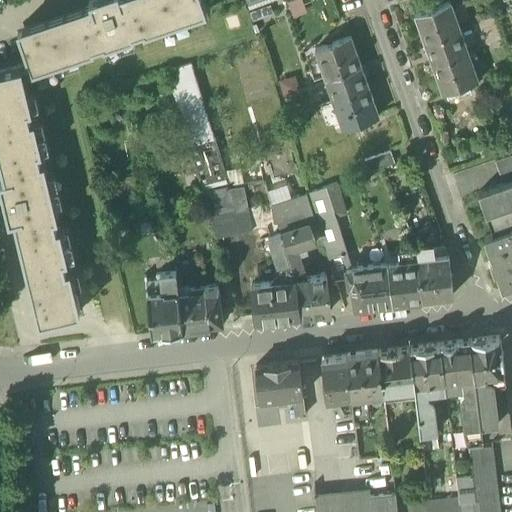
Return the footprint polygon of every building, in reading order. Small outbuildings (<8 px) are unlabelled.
[(30,25),(17,30),(28,63),(31,71),(31,72),(47,67),(77,56),(94,51),(93,49),(103,45),(103,48),(134,37),(133,36),(143,32),(144,34),(160,28),(190,18),(207,12),(202,0),(127,0),(121,2),(120,0),(91,0),(89,1),(90,5),(92,12),(32,33),(30,25)] [(308,13),(303,0),(292,0),(288,2),(294,18),(308,13)] [(511,0),(503,0),(507,9),(511,7),(511,0)] [(415,14),(425,42),(460,30),(450,2),(415,14)] [(90,5),(30,25),(32,33),(92,12),(90,5)] [(190,18),(160,28),(163,36),(193,25),(190,18)] [(425,42),(433,65),(468,53),(460,30),(425,42)] [(134,37),(103,48),(106,55),(137,45),(134,37)] [(315,49),(325,77),(361,65),(351,37),(315,49)] [(443,93),(445,92),(468,84),(478,80),(468,53),(433,65),(443,93)] [(77,56),(47,67),(50,74),(80,64),(77,56)] [(166,70),(210,215),(219,214),(233,211),(271,203),(267,191),(264,182),(230,187),(226,175),(191,62),(166,70)] [(24,73),(31,71),(28,63),(22,65),(24,73)] [(32,292),(39,321),(81,310),(74,284),(71,269),(70,267),(66,268),(63,258),(68,257),(60,226),(56,227),(54,216),(58,216),(55,203),(47,172),(44,160),(40,161),(38,150),(42,149),(35,118),(30,119),(27,109),(32,108),(32,106),(28,91),(24,73),(22,65),(22,64),(0,69),(0,123),(2,123),(3,129),(1,129),(7,155),(10,154),(11,160),(9,160),(12,175),(4,177),(0,178),(0,183),(9,219),(14,218),(22,216),(26,231),(28,230),(30,236),(27,237),(33,263),(35,262),(37,268),(33,269),(38,290),(32,292)] [(325,77),(333,100),(369,87),(361,65),(325,77)] [(471,93),(468,84),(445,92),(448,101),(471,93)] [(378,115),(369,87),(333,100),(343,128),(378,115)] [(28,91),(32,106),(39,105),(36,89),(28,91)] [(35,118),(42,149),(50,148),(42,116),(35,118)] [(0,160),(4,177),(12,175),(9,160),(11,160),(10,154),(7,155),(1,129),(3,129),(2,123),(0,123),(0,160)] [(479,147),(482,158),(501,151),(497,141),(479,147)] [(364,160),(368,172),(395,162),(391,151),(364,160)] [(495,160),(503,183),(511,179),(511,154),(505,157),(495,160)] [(47,172),(55,203),(63,201),(55,170),(47,172)] [(262,170),(226,175),(230,187),(264,182),(262,170)] [(511,179),(503,183),(479,192),(493,233),(484,236),(492,259),(491,260),(494,271),(496,270),(502,287),(511,283),(511,179)] [(337,182),(326,186),(336,216),(347,213),(337,182)] [(272,204),(291,198),(287,184),(267,191),(271,203),(272,204)] [(352,266),(336,216),(326,186),(307,193),(316,220),(332,269),(335,279),(347,278),(346,267),(352,266)] [(307,193),(299,196),(309,223),(316,220),(307,193)] [(272,204),(281,232),(309,223),(299,196),(291,198),(272,204)] [(268,226),(271,236),(281,232),(272,204),(271,203),(233,211),(238,232),(253,230),(268,226)] [(222,221),(226,235),(238,232),(233,211),(219,214),(222,221)] [(210,215),(213,224),(222,221),(219,214),(210,215)] [(14,218),(32,292),(38,290),(33,269),(37,268),(35,262),(33,263),(27,237),(30,236),(28,230),(26,231),(22,216),(14,218)] [(213,224),(217,236),(226,235),(222,221),(213,224)] [(140,225),(142,236),(154,234),(152,223),(140,225)] [(281,232),(296,277),(306,276),(297,246),(306,243),(315,241),(309,223),(281,232)] [(60,226),(68,257),(76,255),(68,224),(60,226)] [(281,268),(282,279),(296,277),(281,232),(271,236),(269,236),(274,250),(280,269),(281,268)] [(432,246),(416,248),(423,297),(454,294),(449,254),(433,256),(432,246)] [(383,252),(387,262),(392,301),(423,297),(416,248),(383,252)] [(355,306),(392,301),(387,262),(352,266),(346,267),(347,278),(348,282),(352,282),(355,306)] [(79,267),(71,269),(74,284),(82,282),(79,267)] [(152,331),(182,327),(178,293),(175,269),(157,271),(157,276),(146,278),(152,331)] [(216,283),(218,283),(221,308),(238,306),(228,271),(215,273),(216,283)] [(326,274),(306,276),(296,277),(300,313),(331,310),(326,274)] [(253,283),(257,318),(300,313),(296,277),(282,279),(253,283)] [(190,291),(178,293),(182,327),(223,322),(221,308),(218,283),(216,283),(189,287),(190,291)] [(470,337),(475,375),(486,374),(505,372),(500,334),(470,337)] [(446,388),(465,386),(476,385),(475,375),(470,337),(440,341),(446,388)] [(428,390),(446,388),(440,341),(411,344),(416,392),(428,390)] [(385,397),(417,393),(416,392),(411,344),(379,348),(384,391),(385,397)] [(368,392),(384,391),(379,348),(347,352),(352,393),(352,394),(368,392)] [(322,355),(327,396),(352,393),(347,352),(322,355)] [(277,396),(278,400),(288,399),(288,395),(295,394),(304,393),(299,358),(257,363),(261,398),(277,396)] [(487,379),(486,374),(475,375),(476,385),(481,424),(499,421),(494,380),(491,378),(487,379)] [(481,424),(476,385),(465,386),(465,391),(463,391),(461,395),(464,426),(481,424)] [(428,396),(428,390),(416,392),(417,393),(421,431),(437,429),(434,399),(430,395),(428,396)] [(371,415),(368,392),(352,394),(355,418),(371,415)] [(294,401),(296,413),(306,412),(304,393),(295,394),(296,401),(294,401)] [(439,446),(437,429),(421,431),(423,447),(439,446)] [(473,473),(474,485),(498,483),(493,443),(484,445),(470,446),(473,473)] [(460,511),(474,511),(473,498),(476,498),(474,485),(473,473),(457,475),(459,496),(460,511)] [(364,493),(370,492),(370,483),(316,489),(318,499),(364,493)] [(501,511),(498,483),(474,485),(476,498),(473,498),(474,511),(501,511)] [(370,492),(364,493),(366,511),(398,511),(397,501),(396,489),(370,492)] [(319,511),(366,511),(364,493),(318,499),(319,511)] [(430,511),(460,511),(459,496),(429,499),(430,511)] [(430,511),(429,499),(397,501),(398,511),(430,511)]
